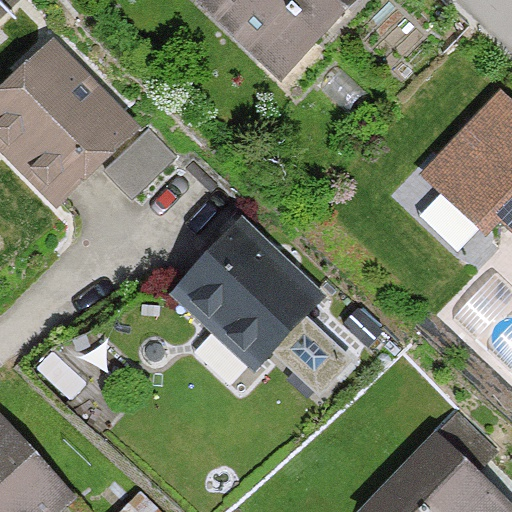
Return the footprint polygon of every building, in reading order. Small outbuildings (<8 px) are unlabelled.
[(381,1),(379,0),(213,0),(205,9),(293,93),(381,1)] [(147,145),(52,57),(0,112),(0,148),(77,220),(147,145)] [(511,106),(508,103),(432,186),(500,248),(511,234),(511,106)] [(181,312),(272,386),(333,311),(242,237),(181,312)] [(85,511),(3,425),(0,427),(0,511),(85,511)] [(371,511),(511,511),(511,494),(453,434),(371,511)]
